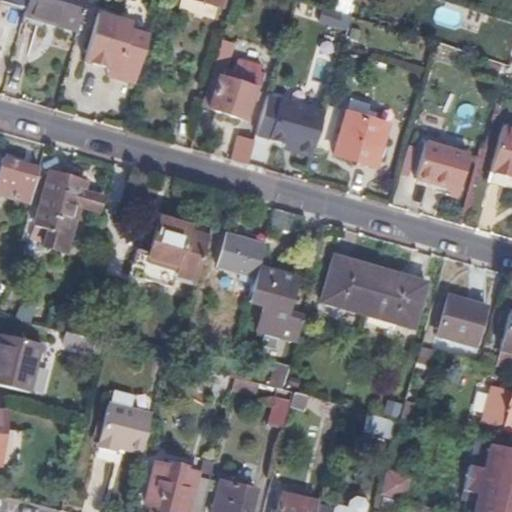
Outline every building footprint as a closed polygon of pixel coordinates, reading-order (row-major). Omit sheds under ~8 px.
[(32,14),(36,0),(6,0),(5,6),(32,14)] [(78,36),(89,0),(36,0),(32,14),(30,21),(78,36)] [(188,0),(221,10),(224,0),(188,0)] [(343,31),(351,0),(323,0),(317,25),(343,31)] [(114,80),(135,88),(149,39),(131,34),(132,27),(95,16),(81,64),(109,72),(116,74),(114,80)] [(214,75),(203,107),(247,121),(256,89),(226,79),(237,43),(225,39),(214,75)] [(500,89),(505,73),(494,68),(488,85),(500,89)] [(108,78),(114,80),(116,74),(109,72),(108,78)] [(388,128),(348,117),(336,158),(375,170),(388,128)] [(511,130),(504,129),(488,185),(511,191),(511,130)] [(231,164),(247,168),(256,144),(240,139),(231,164)] [(467,162),(425,149),(414,185),(457,197),(467,162)] [(0,193),(28,202),(37,167),(1,157),(0,162),(0,193)] [(86,209),(91,194),(82,191),(83,183),(46,172),(31,224),(36,226),(47,230),(42,246),(42,247),(62,253),(77,206),(86,209)] [(459,221),(476,225),(486,182),(469,178),(459,221)] [(98,213),(103,198),(91,194),(86,209),(98,213)] [(207,238),(210,227),(172,216),(171,223),(189,228),(187,232),(207,238)] [(194,281),(207,238),(187,232),(189,228),(171,223),(158,218),(146,256),(133,253),(130,264),(142,267),(139,278),(171,288),(173,280),(175,275),(194,281)] [(42,246),(47,230),(36,226),(31,242),(42,246)] [(248,298),(257,267),(263,247),(225,235),(214,267),(240,274),(235,294),(248,298)] [(413,328),(423,290),(395,282),(397,275),(363,266),(361,273),(332,265),(321,303),(413,328)] [(296,341),(302,321),(285,317),(295,279),(257,267),(248,298),(265,303),(259,330),(296,341)] [(193,286),(194,281),(175,275),(173,280),(193,286)] [(476,345),(486,306),(449,296),(438,335),(476,345)] [(511,312),(511,313),(496,368),(511,372),(511,312)] [(100,344),(62,334),(62,339),(69,340),(68,348),(97,356),(100,344)] [(0,387),(27,395),(40,346),(0,336),(0,387)] [(253,398),(256,385),(233,379),(229,392),(253,398)] [(511,394),(493,390),(483,426),(511,432),(511,394)] [(285,431),(291,406),(274,401),(267,426),(285,431)] [(399,419),(403,406),(388,402),(384,415),(399,419)] [(421,408),(407,404),(402,423),(416,427),(421,408)] [(140,455),(149,416),(105,406),(94,449),(113,455),(115,448),(140,455)] [(363,435),(393,442),(398,424),(368,416),(363,435)] [(511,511),(511,451),(490,446),(474,506),(477,507),(476,511),(511,511)] [(407,496),(416,460),(400,456),(389,492),(407,496)] [(200,511),(208,481),(196,478),(196,475),(184,472),(184,466),(178,461),(171,461),(164,466),(154,464),(143,504),(156,507),(156,511),(200,511)] [(211,511),(250,511),(256,491),(219,481),(211,511)] [(316,511),(317,510),(274,500),(270,511),(316,511)]
